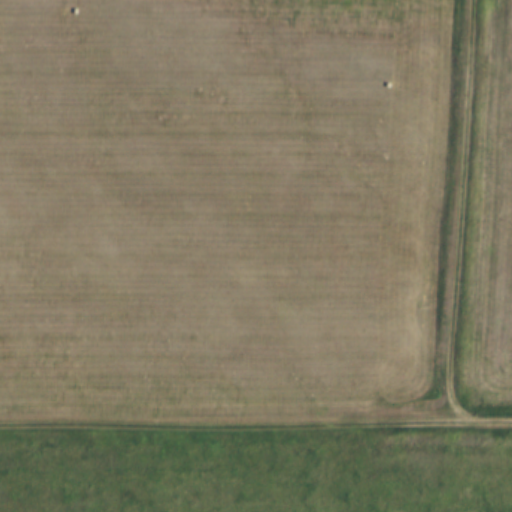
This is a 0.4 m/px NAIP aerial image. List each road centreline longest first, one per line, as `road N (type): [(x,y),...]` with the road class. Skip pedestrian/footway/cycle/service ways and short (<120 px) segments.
road 1 (track): [(511,422),(0,424)]
road 2 (track): [(469,0),(450,423)]
